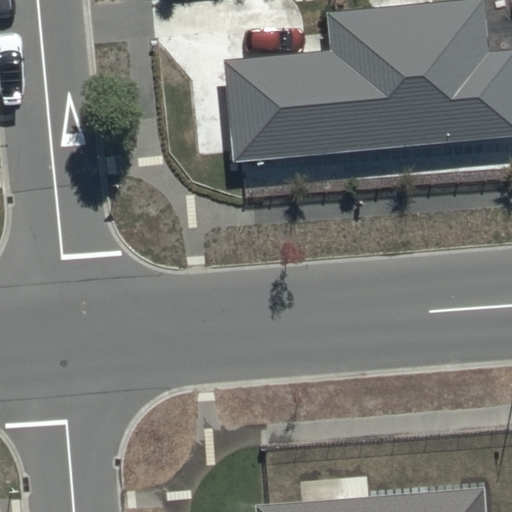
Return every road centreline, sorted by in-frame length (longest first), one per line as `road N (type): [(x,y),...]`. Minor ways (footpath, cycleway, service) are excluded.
road 1 (residential): [(63,340),(511,310)]
road 2 (residential): [(63,340),(36,0)]
road 3 (residential): [(73,511),(63,340)]
